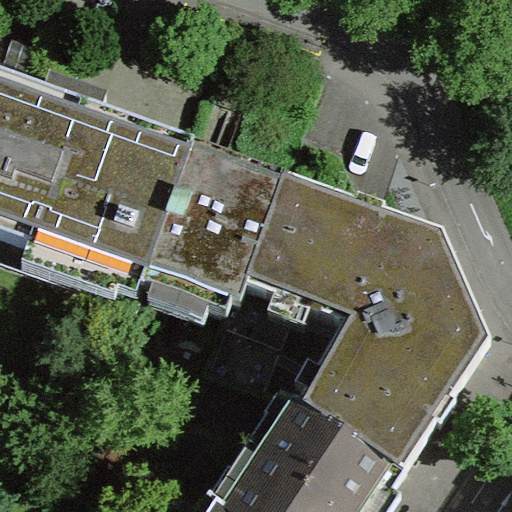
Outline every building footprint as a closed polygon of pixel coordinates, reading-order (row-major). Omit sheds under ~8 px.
[(193,150),(194,150),(102,117),(106,104),(69,91),(50,84),(45,97),(0,80),(0,265),(134,313),(142,291),(193,150)] [(240,312),(285,186),(286,184),(237,166),(193,150),(142,291),(227,322),(232,309),(240,312)] [(452,277),(436,240),(285,186),(240,312),(232,309),(227,322),(207,375),(263,396),(296,313),(344,331),(299,409),(301,410),(402,476),(485,351),(452,277)] [(402,476),(301,410),(299,409),(279,403),(211,505),(220,511),(393,511),(401,502),(392,496),(405,478),(402,476)] [(220,511),(211,505),(208,503),(206,504),(201,511),(220,511)]
